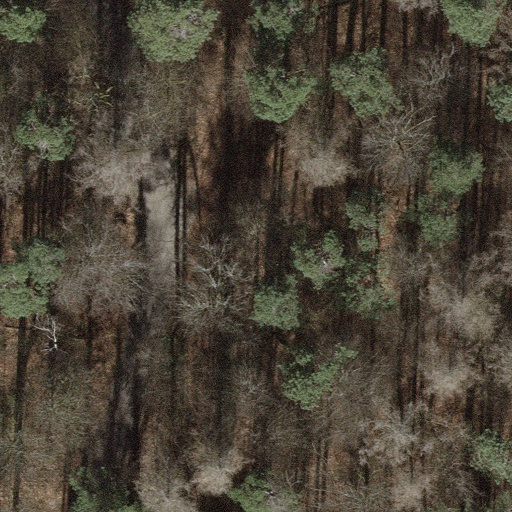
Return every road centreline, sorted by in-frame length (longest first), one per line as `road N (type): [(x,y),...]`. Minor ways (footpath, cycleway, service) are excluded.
road 1 (track): [(96,0),(155,133),(166,250),(85,511)]
road 2 (track): [(166,250),(254,0)]
